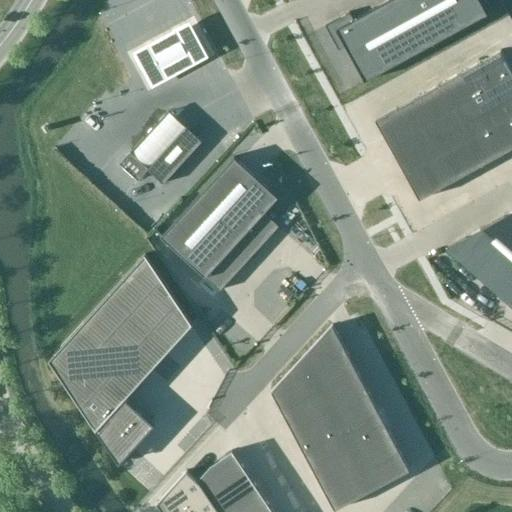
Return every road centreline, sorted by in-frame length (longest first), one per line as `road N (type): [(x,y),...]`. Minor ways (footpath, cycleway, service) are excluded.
road 1 (unclassified): [(226,0),(381,289)]
road 2 (unknown): [(360,249),(247,400),(250,428),(301,511)]
road 3 (unknown): [(185,71),(120,133),(115,166),(130,186),(161,193),(181,183),(223,138),(231,98)]
road 4 (unclassified): [(381,289),(473,456),(511,470)]
road 5 (unclassified): [(511,368),(381,289)]
